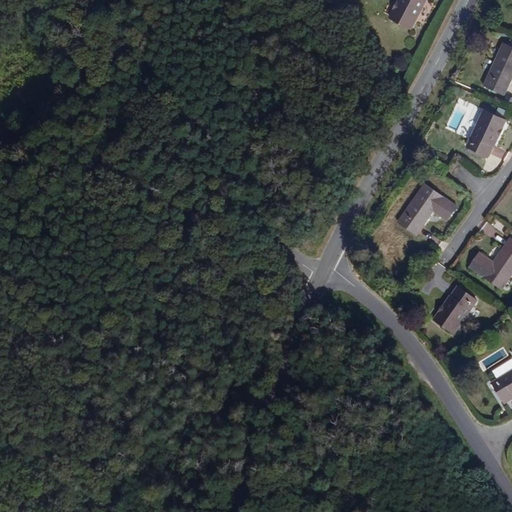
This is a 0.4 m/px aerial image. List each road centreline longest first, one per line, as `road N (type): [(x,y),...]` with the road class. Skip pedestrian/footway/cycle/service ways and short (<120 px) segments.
road 1 (unclassified): [(103,0),(273,225),(327,263)]
road 2 (tertiary): [(468,0),(327,263)]
road 3 (tertiary): [(327,263),(240,511)]
road 4 (unclassified): [(327,263),(483,451)]
